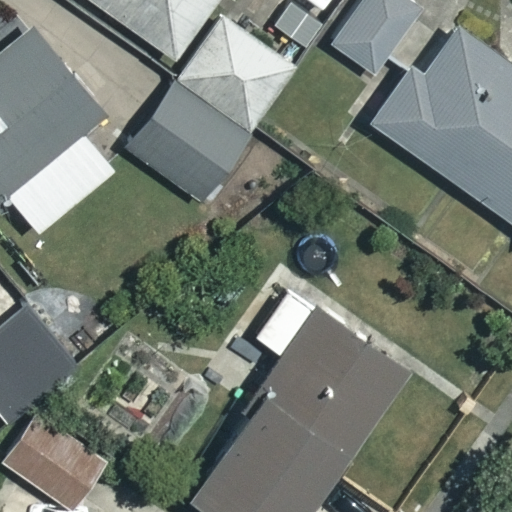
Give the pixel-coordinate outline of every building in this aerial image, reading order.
[(94,0),(159,47),(192,0),(94,0)] [(511,65),(418,0),(344,0),(320,35),(378,76),(354,110),(511,221),(511,65)] [(284,58),(212,6),(167,69),(240,121),(284,58)] [(0,25),(0,190),(29,223),(103,157),(66,115),(83,99),(10,17),(0,25)] [(237,126),(161,73),(115,139),(191,192),(237,126)] [(389,360),(271,282),(240,328),(269,347),(175,489),(209,511),(280,511),(326,442),(332,446),(389,360)] [(0,411),(62,357),(7,296),(0,302),(0,411)] [(24,404),(0,443),(0,461),(69,504),(101,451),(24,404)]
